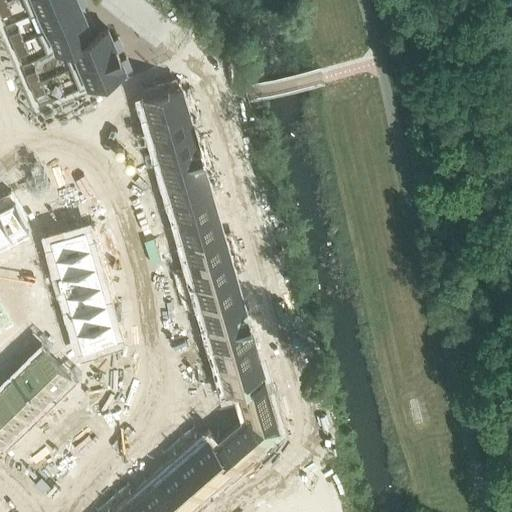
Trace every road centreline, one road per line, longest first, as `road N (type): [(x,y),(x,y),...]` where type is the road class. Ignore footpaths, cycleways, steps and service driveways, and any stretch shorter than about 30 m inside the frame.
road 1 (residential): [(305,439),(200,58)]
road 2 (residential): [(200,58),(4,137)]
